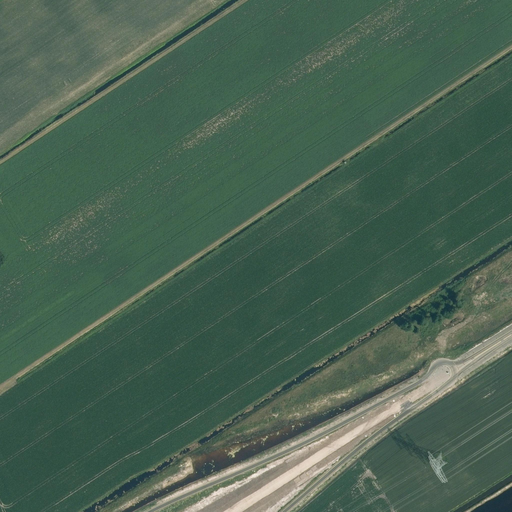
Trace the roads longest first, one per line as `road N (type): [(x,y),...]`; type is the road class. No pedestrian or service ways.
road 1 (trunk): [(474,358),(150,511)]
road 2 (trunk): [(227,511),(474,358)]
road 3 (trunk): [(282,511),(474,358)]
